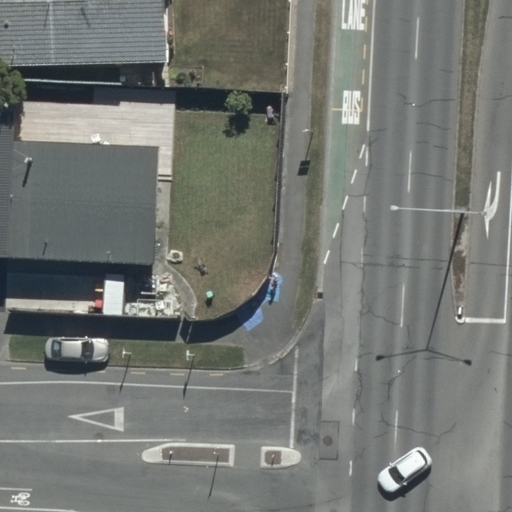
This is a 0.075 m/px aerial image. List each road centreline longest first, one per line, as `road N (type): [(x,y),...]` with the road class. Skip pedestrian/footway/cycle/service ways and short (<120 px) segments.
road 1 (secondary): [(392,464),(417,0)]
road 2 (tertiary): [(0,445),(392,464)]
road 3 (tertiary): [(392,464),(511,470)]
